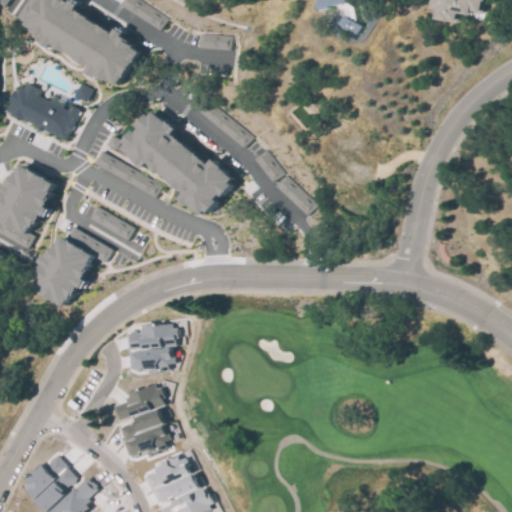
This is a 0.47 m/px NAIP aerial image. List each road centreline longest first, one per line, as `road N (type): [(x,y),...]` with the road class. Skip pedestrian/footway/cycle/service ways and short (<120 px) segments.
road 1 (residential): [(403,282),(194,282),(135,303),(64,372),(0,491)]
road 2 (residential): [(403,282),(436,150),(465,111),(511,73)]
road 3 (residential): [(36,420),(91,447),(140,497),(142,511)]
road 4 (residential): [(511,335),(460,297),(403,282)]
